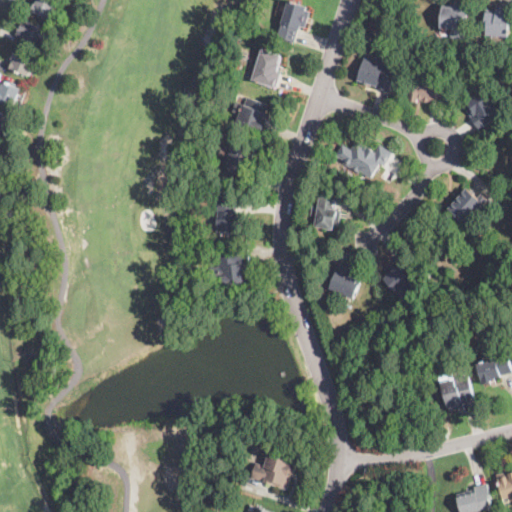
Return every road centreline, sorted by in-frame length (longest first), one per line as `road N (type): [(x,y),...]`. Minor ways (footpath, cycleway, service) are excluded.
road 1 (residential): [(350,0),(283,223),(286,268),(335,404),(343,458),(330,511)]
road 2 (residential): [(320,99),(410,130),(428,155),(416,195),(368,244)]
road 3 (residential): [(343,458),(386,459),(511,429)]
